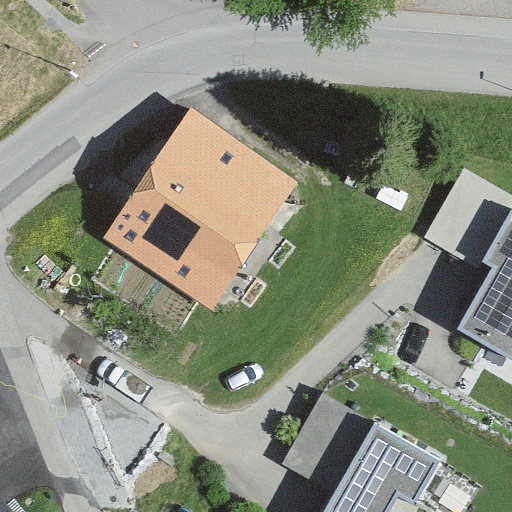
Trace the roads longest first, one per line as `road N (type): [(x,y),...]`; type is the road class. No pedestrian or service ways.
road 1 (unclassified): [(174,60),(324,46),(511,62)]
road 2 (unclassified): [(0,203),(174,60)]
